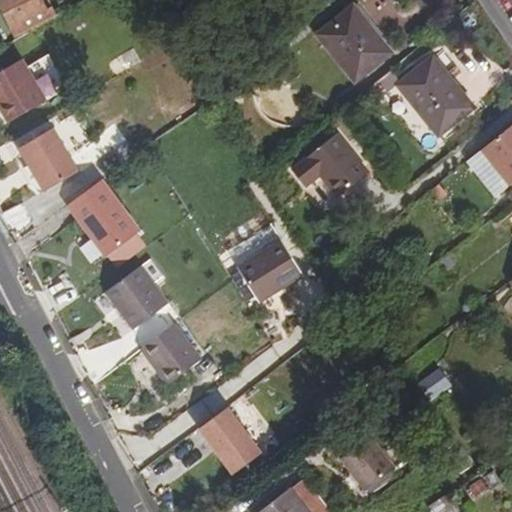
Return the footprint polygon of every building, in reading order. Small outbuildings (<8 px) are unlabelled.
[(47,10),(41,0),(0,0),(0,6),(16,36),(56,14),(52,6),(47,10)] [(360,1),(355,5),(379,37),(384,33),(360,1)] [(379,37),(355,5),(319,33),(356,79),(390,51),(379,37)] [(132,47),(105,62),(113,76),(141,60),(132,47)] [(475,107),(434,57),(400,85),(440,135),(475,107)] [(46,99),(22,59),(0,71),(0,107),(8,121),(46,99)] [(113,76),(105,62),(98,66),(106,80),(113,76)] [(511,183),(511,126),(469,160),(497,195),(511,183)] [(54,127),(19,148),(28,164),(36,177),(43,190),(78,169),(54,127)] [(338,195),(370,170),(337,131),(293,168),(306,185),(320,175),(338,195)] [(36,177),(28,164),(23,167),(31,180),(36,177)] [(104,177),(69,203),(106,254),(139,229),(104,177)] [(305,274),(272,224),(229,251),(261,302),(305,274)] [(134,236),(104,257),(113,270),(143,249),(134,236)] [(169,302),(141,267),(108,291),(134,327),(169,302)] [(175,324),(143,347),(153,359),(150,361),(166,384),(202,360),(175,324)] [(263,452),(228,404),(199,426),(235,473),(263,452)] [(390,473),(367,441),(338,462),(363,494),(390,473)] [(308,511),(291,488),(260,511),(308,511)] [(455,511),(448,495),(426,505),(428,511),(455,511)]
